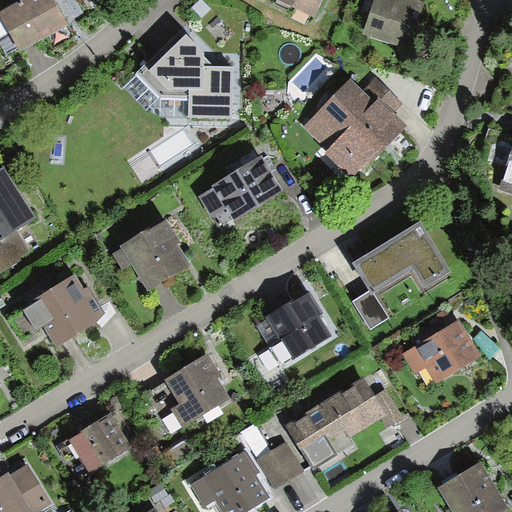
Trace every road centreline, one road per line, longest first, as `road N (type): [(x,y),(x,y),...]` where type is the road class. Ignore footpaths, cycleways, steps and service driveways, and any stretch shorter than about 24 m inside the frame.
road 1 (residential): [(0,439),(402,191),(436,160),(469,80),(489,0)]
road 2 (residential): [(511,393),(323,511)]
road 3 (residential): [(0,115),(156,0)]
